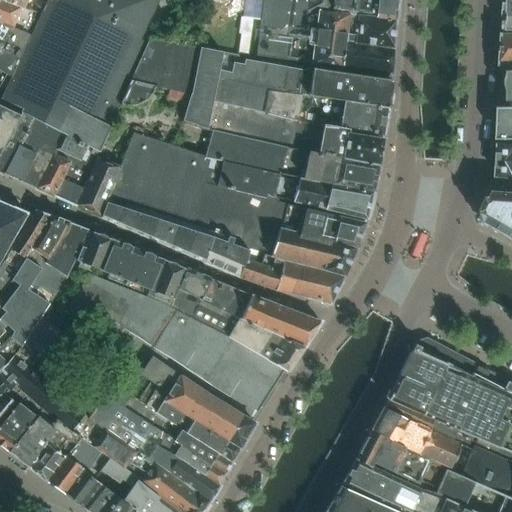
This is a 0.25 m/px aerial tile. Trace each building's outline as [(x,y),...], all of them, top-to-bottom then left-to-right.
[(11,5),(0,0),(0,23),(3,24),(11,5)] [(0,0),(11,5),(37,14),(43,0),(0,0)] [(43,0),(37,14),(11,5),(3,24),(0,23),(0,72),(5,75),(10,78),(0,99),(14,106),(11,113),(18,116),(13,125),(27,133),(25,136),(39,143),(48,127),(56,132),(56,131),(62,134),(55,150),(79,162),(87,147),(99,153),(119,106),(130,82),(148,40),(149,39),(142,35),(158,0),(157,0),(43,0)] [(263,0),(263,2),(256,56),(311,62),(311,64),(391,75),(392,50),(353,44),(354,37),(347,36),(349,16),(330,14),(331,0),(263,0)] [(395,20),(396,0),(331,0),(330,14),(349,16),(395,20)] [(392,50),(393,48),(392,48),(395,20),(349,16),(347,36),(354,37),(353,44),(392,50)] [(511,34),(504,35),(502,65),(511,64),(511,34)] [(382,136),(387,106),(305,94),(309,68),(302,71),(245,61),(240,62),(238,56),(148,40),(130,82),(154,88),(168,91),(189,95),(212,100),(382,136)] [(390,80),(388,80),(309,68),(305,94),(387,106),(390,80)] [(130,82),(119,106),(134,107),(140,110),(146,107),(154,88),(130,82)] [(168,91),(166,99),(187,103),(189,95),(168,91)] [(382,139),(372,138),(347,133),(348,129),(339,128),(212,100),(189,95),(187,103),(181,123),(207,131),(340,158),(368,163),(378,165),(382,139)] [(19,146),(25,136),(27,133),(13,125),(18,116),(11,113),(0,107),(0,172),(3,174),(17,146),(19,146)] [(372,193),(377,165),(368,163),(340,158),(207,131),(181,123),(177,136),(207,145),(204,156),(204,157),(209,159),(329,185),(372,193)] [(106,203),(175,226),(226,243),(228,237),(233,239),(231,244),(249,251),(262,255),(265,256),(280,261),(343,277),(355,249),(364,224),(347,221),(347,219),(284,204),(276,202),(277,199),(274,198),(274,197),(266,195),(265,198),(210,185),(205,178),(209,159),(204,157),(204,156),(132,133),(120,167),(106,203)] [(511,178),(511,144),(500,145),(499,145),(499,147),(499,157),(498,157),(498,165),(498,175),(498,176),(511,178)] [(33,154),(19,146),(17,146),(3,174),(20,181),(33,154)] [(20,181),(35,188),(51,155),(36,149),(33,154),(20,181)] [(69,162),(52,154),(51,155),(35,188),(52,196),(69,162)] [(96,159),(90,172),(75,206),(100,218),(106,203),(120,167),(96,159)] [(274,197),(277,183),(294,187),(295,186),(296,186),(292,202),(365,220),(372,193),(329,185),(209,159),(205,178),(210,185),(265,198),(266,195),(274,197)] [(75,206),(90,172),(69,164),(70,162),(69,162),(52,196),(75,206)] [(511,193),(502,193),(499,193),(498,193),(497,193),(496,194),(495,194),(494,195),(494,196),(493,197),(483,218),(483,219),(484,220),(506,233),(511,236),(511,193)] [(0,259),(14,233),(26,213),(25,213),(19,211),(13,208),(13,209),(0,203),(0,259)] [(175,226),(106,203),(100,218),(239,278),(246,260),(249,251),(231,244),(233,239),(228,237),(226,243),(175,226)] [(35,210),(31,216),(30,217),(10,250),(0,266),(0,290),(2,292),(11,280),(30,250),(41,233),(52,216),(35,210)] [(73,261),(88,230),(69,222),(52,216),(41,233),(30,250),(31,250),(47,260),(44,263),(65,277),(73,261)] [(90,231),(88,230),(73,261),(148,290),(153,278),(158,280),(166,261),(90,231)] [(0,327),(2,330),(5,326),(11,332),(9,337),(10,337),(20,347),(39,318),(48,304),(26,290),(44,263),(47,260),(31,250),(11,280),(2,292),(0,290),(0,327)] [(329,305),(343,277),(280,261),(265,256),(262,255),(259,265),(246,260),(239,278),(275,291),(279,291),(292,294),(305,298),(328,304),(329,305)] [(148,290),(145,297),(170,308),(176,290),(177,290),(186,269),(166,261),(158,280),(153,278),(148,290)] [(177,290),(200,300),(210,279),(186,269),(177,290)] [(285,373),(286,372),(227,338),(170,308),(145,297),(86,274),(66,308),(68,309),(140,353),(141,352),(251,422),(283,373),(285,373)] [(199,302),(238,319),(240,320),(250,295),(210,279),(200,300),(199,302)] [(200,300),(177,290),(176,290),(170,308),(227,338),(238,319),(199,302),(200,300)] [(303,348),(320,322),(307,317),(250,295),(240,320),(303,348)] [(75,314),(68,309),(65,314),(72,319),(75,314)] [(72,319),(79,323),(82,318),(75,314),(72,319)] [(39,318),(24,342),(71,372),(86,348),(39,318)] [(303,348),(240,320),(238,319),(227,338),(286,372),(287,373),(304,349),(303,348)] [(21,348),(20,347),(10,337),(0,347),(0,369),(13,357),(21,348)] [(468,375),(474,364),(475,362),(426,337),(416,340),(414,345),(411,350),(411,351),(416,354),(417,352),(418,349),(468,375)] [(467,413),(459,431),(459,432),(473,438),(476,439),(498,448),(509,423),(506,422),(498,418),(503,408),(509,411),(511,404),(511,394),(503,390),(502,390),(502,391),(446,366),(446,365),(417,352),(416,354),(411,351),(399,375),(434,390),(430,397),(467,413)] [(138,375),(143,378),(155,386),(155,389),(152,394),(162,400),(161,400),(202,426),(231,443),(239,448),(254,423),(251,422),(141,352),(140,353),(130,369),(138,374),(138,375)] [(19,387),(33,371),(14,355),(0,370),(0,400),(16,384),(19,387)] [(474,364),(468,375),(469,375),(471,373),(503,389),(502,390),(503,390),(507,381),(486,370),(486,371),(480,368),(480,367),(474,364)] [(70,432),(83,415),(83,414),(57,392),(33,371),(19,387),(26,393),(43,408),(57,419),(56,420),(70,432)] [(91,372),(77,392),(93,404),(108,384),(91,372)] [(459,431),(467,413),(430,397),(434,390),(399,375),(392,389),(389,388),(385,397),(388,399),(388,400),(422,415),(423,415),(433,420),(455,430),(459,431)] [(239,448),(231,443),(202,426),(161,400),(162,400),(152,394),(155,389),(155,386),(143,378),(134,391),(141,396),(138,401),(137,403),(159,418),(160,417),(231,462),(238,450),(239,448)] [(511,384),(507,381),(503,390),(511,394),(511,384)] [(0,425),(26,393),(19,387),(16,384),(0,400),(0,425)] [(140,419),(163,434),(165,435),(164,436),(224,474),(231,462),(160,417),(159,418),(137,403),(138,401),(115,386),(107,397),(108,398),(141,419),(140,419)] [(43,408),(26,393),(0,425),(0,445),(8,452),(41,411),(43,408)] [(160,440),(163,434),(140,419),(141,419),(108,398),(107,397),(103,395),(95,408),(90,404),(83,414),(83,415),(100,428),(100,429),(136,451),(148,433),(160,440)] [(388,400),(383,408),(410,422),(437,435),(448,440),(459,446),(468,450),(473,438),(459,432),(456,431),(455,430),(433,420),(423,415),(422,415),(388,400)] [(43,408),(41,411),(8,452),(27,467),(46,443),(57,451),(66,440),(76,444),(80,439),(70,432),(56,420),(57,419),(43,408)] [(410,422),(383,408),(372,431),(418,454),(419,453),(449,468),(459,446),(448,440),(437,435),(410,422)] [(136,451),(100,429),(100,428),(83,415),(70,432),(80,439),(100,453),(108,459),(122,469),(122,468),(138,479),(137,482),(157,498),(177,511),(200,511),(208,501),(146,459),(146,458),(137,451),(136,451)] [(371,431),(356,460),(370,467),(419,489),(431,493),(439,475),(443,466),(380,436),(371,431)] [(164,436),(157,447),(218,485),(224,474),(164,436)] [(90,468),(100,453),(80,439),(76,444),(66,458),(65,458),(46,481),(65,495),(71,487),(83,471),(93,479),(97,474),(90,468)] [(476,439),(473,446),(493,455),(511,463),(511,453),(498,448),(476,439)] [(46,481),(65,458),(57,451),(46,443),(27,467),(46,481)] [(208,501),(218,485),(157,447),(155,445),(146,458),(146,459),(208,501)] [(439,475),(431,493),(443,499),(463,508),(473,484),(504,498),(498,511),(511,511),(511,490),(508,489),(511,479),(511,463),(493,455),(473,446),(472,446),(461,472),(460,474),(448,469),(443,466),(439,475)] [(100,453),(90,468),(97,474),(99,471),(108,459),(100,453)] [(176,511),(157,498),(137,482),(138,479),(122,468),(122,469),(108,459),(99,471),(117,484),(120,480),(130,487),(120,501),(130,509),(134,511),(176,511)] [(356,460),(342,485),(350,490),(398,511),(436,511),(443,499),(431,493),(419,489),(370,467),(356,460)] [(101,485),(93,480),(83,471),(71,487),(65,495),(84,508),(90,500),(101,485)] [(90,500),(84,508),(88,511),(102,511),(104,511),(115,497),(116,497),(101,485),(90,500)] [(325,511),(395,511),(350,492),(341,486),(325,511)] [(127,511),(130,509),(120,501),(115,497),(104,511),(102,511),(127,511)] [(472,511),(463,508),(443,499),(436,511),(472,511)]
